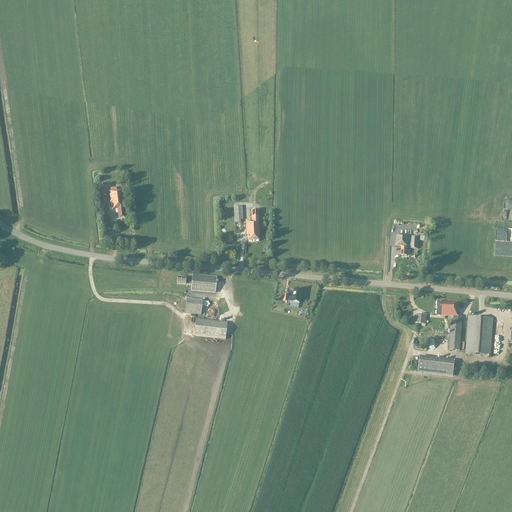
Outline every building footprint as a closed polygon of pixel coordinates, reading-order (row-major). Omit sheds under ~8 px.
[(104,187),(97,187),(98,198),(105,197),(104,187)] [(124,208),(122,190),(109,191),(111,210),(117,209),(118,218),(124,217),(123,208),(124,208)] [(242,220),(242,206),(234,207),(234,223),(240,223),(240,220),(242,220)] [(260,236),(258,210),(251,210),(251,221),(250,221),(246,222),(246,235),(247,235),(247,241),(259,241),(258,236),(260,236)] [(408,247),(409,235),(396,235),(395,246),(401,246),(401,255),(406,256),(407,247),(408,247)] [(186,278),(177,277),(177,284),(186,285),(186,284),(191,285),(191,291),(214,294),(216,278),(192,275),(192,279),(186,278)] [(288,295),(284,294),(283,301),(287,302),(287,301),(296,303),(296,300),(299,301),(301,291),(293,290),(292,298),(287,298),(288,295)] [(201,315),(202,301),(186,299),(185,313),(201,315)] [(458,316),(459,301),(437,300),(436,315),(453,317),(453,321),(451,321),(449,350),(459,350),(462,316),(458,316)] [(424,331),(427,315),(417,313),(415,324),(417,324),(416,330),(424,331)] [(490,356),(493,319),(468,317),(465,354),(490,356)] [(225,339),(227,323),(196,319),(194,336),(225,339)] [(453,376),(454,361),(419,357),(418,372),(453,376)]
